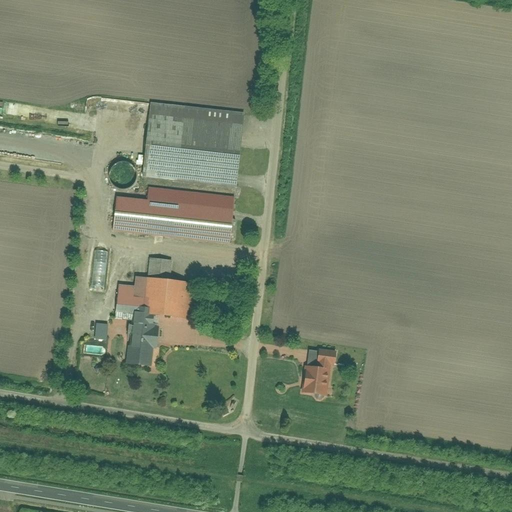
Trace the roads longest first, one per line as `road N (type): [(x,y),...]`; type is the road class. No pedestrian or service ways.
road 1 (residential): [(245,432),(287,0)]
road 2 (residential): [(511,477),(245,432)]
road 3 (residential): [(245,432),(0,393)]
road 4 (tertiary): [(0,484),(169,511)]
